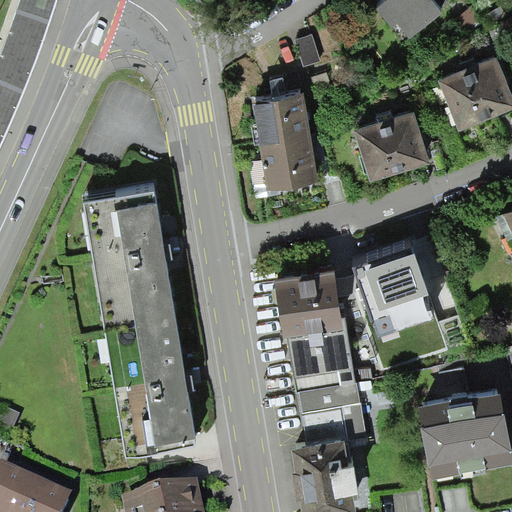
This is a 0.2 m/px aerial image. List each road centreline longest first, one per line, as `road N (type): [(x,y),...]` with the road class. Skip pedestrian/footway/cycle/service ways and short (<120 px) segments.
road 1 (residential): [(511,154),(221,249)]
road 2 (tertiary): [(262,511),(221,249)]
road 3 (secondary): [(99,0),(0,222)]
road 4 (tertiary): [(221,249),(184,61)]
road 5 (residential): [(298,0),(214,53),(184,61)]
